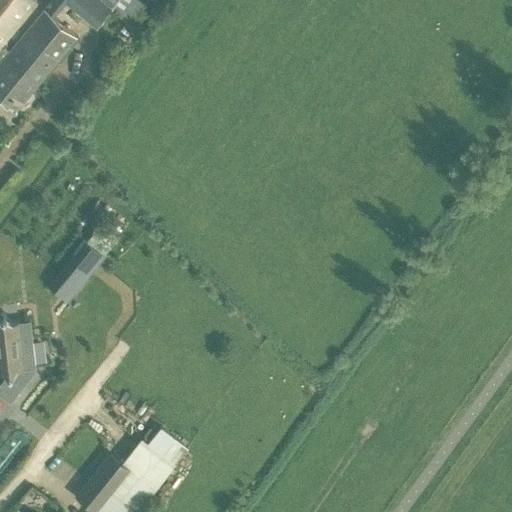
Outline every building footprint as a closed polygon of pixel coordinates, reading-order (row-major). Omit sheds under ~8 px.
[(9,50),(3,58),(0,62),(0,93),(16,108),(78,34),(54,15),(66,2),(97,26),(112,7),(131,23),(132,22),(106,0),(51,0),(45,7),(45,6),(9,50)] [(0,0),(0,55),(3,58),(9,50),(1,43),(36,0),(0,0)] [(141,0),(106,0),(132,22),(146,4),(141,0)] [(86,238),(48,285),(68,301),(105,254),(86,238)] [(21,320),(13,321),(4,314),(0,319),(0,370),(3,370),(9,375),(0,385),(0,391),(11,401),(36,370),(35,366),(36,366),(31,320),(21,321),(21,320)] [(147,438),(136,454),(128,464),(110,450),(78,493),(94,505),(89,511),(135,511),(162,474),(183,445),(162,430),(152,442),(147,438)]
